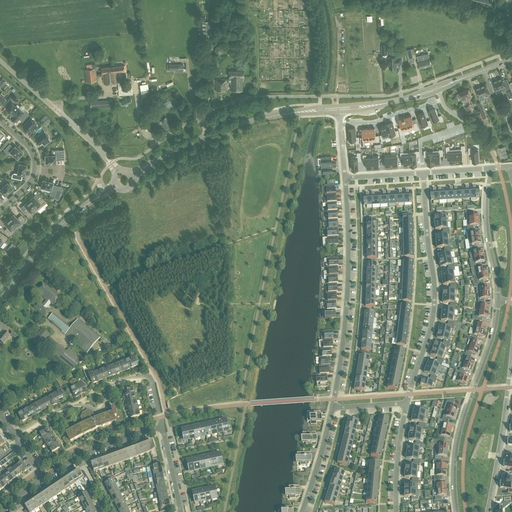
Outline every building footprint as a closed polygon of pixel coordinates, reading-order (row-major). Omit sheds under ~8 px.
[(210,35),(209,22),(200,22),(201,35),(210,35)] [(221,47),(219,46),(217,47),(215,48),(215,50),(215,52),(217,54),(219,55),(221,54),(222,53),(223,51),(222,49),(221,47)] [(428,53),(417,56),(418,62),(420,67),(431,65),(430,59),(429,59),(428,53)] [(389,57),(389,68),(396,68),(396,64),(402,64),(402,57),(396,57),(396,56),(389,57)] [(85,69),(84,69),(86,82),(97,81),(96,68),(90,69),(89,62),(84,62),(85,69)] [(167,64),(167,70),(176,69),(176,72),(183,72),(182,64),(167,64)] [(124,65),(113,66),(115,83),(117,83),(116,71),(124,70),(124,65)] [(115,83),(113,66),(101,67),(102,72),(103,72),(104,84),(106,84),(115,83)] [(242,76),(243,76),(243,70),(229,70),(229,78),(230,78),(231,78),(232,78),(235,78),(235,76),(242,76)] [(242,90),(242,76),(235,76),(235,78),(232,78),(231,78),(230,78),(229,78),(228,79),(228,82),(230,84),(230,91),(242,90)] [(503,77),(497,79),(501,88),(502,91),(506,89),(506,91),(506,92),(508,97),(511,95),(511,91),(511,90),(509,84),(507,79),(504,80),(503,77)] [(494,80),(491,81),(492,82),(496,92),(496,93),(499,92),(502,91),(501,88),(497,79),(496,79),(494,80)] [(216,81),(216,91),(225,91),(225,81),(216,81)] [(486,84),(480,86),(484,95),(489,92),(486,84)] [(484,95),(480,86),(475,89),(478,97),(480,101),(485,99),(483,95),(484,95)] [(462,100),(465,105),(464,105),(467,114),(473,112),(468,98),(470,97),(472,96),(469,89),(459,92),(459,93),(457,94),(459,97),(461,96),(462,100)] [(496,102),(494,96),(491,97),(497,113),(500,111),(497,102),(496,102)] [(123,106),(132,102),(130,97),(121,101),(123,106)] [(11,116),(18,108),(12,103),(14,101),(11,98),(5,104),(7,106),(6,108),(7,109),(6,109),(12,115),(11,116)] [(162,104),(164,108),(171,103),(169,100),(162,104)] [(480,109),(483,118),(486,117),(483,107),(480,101),(477,103),(479,109),(480,109)] [(18,108),(11,116),(16,121),(19,119),(22,121),(28,114),(25,111),(23,113),(18,108)] [(435,109),(429,111),(433,121),(439,119),(440,121),(443,120),(442,117),(441,114),(438,115),(435,109)] [(424,113),(418,116),(422,126),(428,124),(428,126),(432,125),(429,119),(426,120),(424,113)] [(411,116),(405,117),(408,128),(414,126),(415,129),(418,128),(416,122),(413,123),(411,116)] [(160,120),(165,128),(171,125),(166,117),(160,120)] [(401,127),(398,127),(400,133),(403,132),(402,130),(408,128),(405,117),(399,119),(401,127)] [(30,118),(22,126),(28,132),(30,129),(33,132),(37,127),(35,124),(35,123),(30,118)] [(393,123),(387,125),(390,135),(395,134),(396,136),(399,135),(398,129),(395,130),(393,123)] [(383,134),(380,135),(381,141),(385,140),(384,137),(390,135),(387,125),(381,126),(383,134)] [(363,136),(360,137),(361,143),(364,142),(364,140),(370,139),(368,128),(362,129),(363,136)] [(375,128),(368,128),(370,139),(376,139),(376,141),(379,141),(379,134),(375,135),(375,128)] [(355,129),(349,129),(349,140),(356,140),(356,143),(359,142),(359,136),(356,136),(355,129)] [(44,145),(50,141),(47,138),(48,137),(44,131),(35,138),(39,144),(42,142),(44,145)] [(23,153),(15,146),(12,148),(9,145),(4,150),(8,153),(10,151),(17,158),(19,157),(20,157),(22,155),(21,154),(23,153)] [(472,147),(468,147),(469,154),(472,153),(472,161),(479,161),(478,150),(472,151),(472,147)] [(462,151),(456,152),(456,163),(463,162),(462,154),(465,154),(465,148),(461,148),(462,151)] [(439,153),(433,153),(434,164),(440,164),(440,156),(443,155),(443,149),(439,149),(439,153)] [(449,149),(446,149),(446,155),(450,155),(450,163),(456,163),(456,152),(450,152),(449,149)] [(45,163),(56,162),(56,159),(61,158),(61,150),(55,150),(55,155),(45,155),(45,157),(44,157),(44,161),(45,160),(45,163)] [(427,150),(424,150),(424,157),(427,156),(428,164),(434,164),(433,153),(427,153),(427,150)] [(416,154),(410,155),(410,166),(417,165),(416,157),(419,157),(419,151),(416,151),(416,154)] [(366,154),(363,155),(363,161),(366,161),(367,169),(373,168),(372,157),(366,158),(366,154)] [(357,158),(351,159),(352,170),(358,169),(358,161),(361,161),(361,155),(357,155),(357,158)] [(321,165),(332,165),(332,163),(331,156),(320,157),(321,165)] [(17,173),(14,173),(12,174),(11,178),(20,179),(21,174),(24,175),(27,165),(19,163),(18,163),(17,167),(18,168),(17,173)] [(332,165),(321,165),(321,174),(332,174),(332,171),(332,165)] [(50,194),(55,196),(54,198),(59,199),(60,193),(56,191),(57,187),(52,186),(53,182),(43,180),(42,182),(41,181),(41,184),(42,185),(41,187),(51,189),(50,194)] [(4,195),(12,188),(11,186),(12,186),(9,183),(9,184),(7,182),(0,188),(0,194),(2,192),(4,195)] [(336,194),(336,192),(335,185),(324,186),(324,190),(325,195),(336,194)] [(470,187),(462,188),(463,199),(470,198),(471,198),(470,187)] [(478,187),(470,187),(471,198),(479,198),(478,187)] [(454,188),(446,189),(447,200),(455,199),(454,188)] [(462,188),(454,188),(455,199),(463,199),(462,188)] [(446,189),(438,190),(439,200),(447,200),(446,189)] [(438,190),(430,190),(430,201),(439,200),(438,190)] [(411,191),(403,192),(404,203),(412,202),(411,191)] [(403,192),(395,193),(396,203),(404,203),(403,192)] [(387,193),(379,194),(380,205),(388,204),(387,193)] [(395,193),(387,193),(388,204),(396,203),(395,193)] [(327,199),(327,203),(336,203),(336,200),(336,194),(325,195),(325,199),(327,199)] [(371,194),(363,195),(363,206),(372,205),(371,194)] [(379,194),(371,194),(372,205),(380,205),(379,194)] [(30,199),(29,200),(37,210),(46,202),(41,197),(37,200),(32,195),(29,198),(30,199)] [(37,210),(29,200),(28,201),(27,200),(23,203),(28,209),(24,212),(29,217),(37,210)] [(325,203),(326,212),(337,211),(337,209),(336,203),(327,203),(325,203)] [(337,211),(326,212),(326,216),(328,216),(328,220),(337,220),(337,217),(337,211)] [(472,212),(466,212),(466,221),(478,221),(478,214),(472,215),(472,212)] [(9,217),(8,218),(15,225),(17,228),(26,220),(21,215),(17,218),(12,213),(8,216),(9,217)] [(441,217),(434,217),(434,223),(447,223),(448,223),(448,213),(441,214),(441,217)] [(15,225),(8,218),(7,219),(6,218),(3,221),(8,227),(4,230),(9,235),(12,233),(10,231),(15,225)] [(337,220),(328,220),(328,229),(337,228),(338,228),(338,226),(337,220)] [(478,221),(466,221),(467,230),(473,230),(473,227),(478,226),(478,221)] [(447,223),(434,223),(435,230),(442,229),(443,232),(449,232),(449,228),(448,229),(447,223)] [(338,237),(338,235),(337,228),(328,229),(326,229),(327,237),(327,238),(338,237)] [(467,234),(466,234),(467,240),(468,240),(480,238),(479,233),(474,233),(473,230),(467,230),(467,234)] [(443,235),(435,236),(436,242),(449,241),(450,241),(449,232),(443,232),(443,235)] [(327,238),(327,237),(327,246),(338,246),(338,243),(338,237),(327,238)] [(480,238),(468,240),(469,246),(469,249),(476,248),(475,245),(480,244),(480,238)] [(449,241),(436,242),(436,248),(444,248),(444,251),(451,250),(450,247),(449,247),(449,241)] [(470,253),(469,253),(470,259),(472,259),(483,256),(482,250),(476,252),(476,248),(469,249),(470,253)] [(445,254),(438,255),(439,261),(451,259),(450,253),(451,253),(451,250),(444,251),(445,254)] [(483,256),(472,259),(474,267),(480,266),(479,263),(484,262),(483,256)] [(338,258),(327,258),(327,263),(328,263),(329,267),(337,267),(338,267),(338,264),(338,258)] [(451,259),(439,261),(440,267),(447,266),(448,269),(454,268),(453,258),(451,259)] [(480,266),(474,267),(474,270),(475,276),(478,276),(487,274),(486,268),(480,269),(480,266)] [(329,267),(326,267),(327,276),(337,275),(338,275),(338,273),(337,267),(329,267)] [(448,272),(441,273),(442,279),(454,277),(454,271),(455,271),(454,268),(448,269),(448,272)] [(478,276),(475,276),(476,282),(477,285),(483,284),(483,281),(488,280),(487,274),(478,276)] [(327,276),(326,276),(327,285),(337,284),(338,284),(338,281),(337,275),(327,276)] [(454,277),(442,279),(443,285),(450,284),(450,287),(456,287),(456,283),(455,283),(454,277)] [(45,316),(49,311),(45,307),(49,303),(53,306),(61,297),(51,289),(50,290),(43,284),(38,291),(44,297),(43,298),(47,301),(43,305),(40,303),(35,308),(45,316)] [(327,285),(327,288),(328,293),(336,293),(337,293),(337,290),(337,284),(327,285)] [(477,285),(474,285),(474,288),(476,288),(476,294),(477,294),(480,294),(489,293),(489,287),(483,288),(483,284),(477,285)] [(443,291),(443,297),(455,297),(456,297),(456,287),(450,287),(450,291),(443,291)] [(328,293),(325,293),(326,298),(327,298),(327,302),(336,301),(337,301),(337,299),(336,293),(328,293)] [(480,294),(477,294),(478,300),(478,303),(484,303),(484,299),(489,299),(489,293),(480,294)] [(443,297),(443,303),(450,303),(450,306),(456,307),(456,303),(455,303),(455,297),(443,297)] [(326,302),(325,302),(325,311),(326,311),(335,310),(336,310),(336,307),(336,301),(327,302),(326,302)] [(478,303),(477,311),(488,313),(489,307),(484,306),(484,303),(478,303)] [(442,309),(441,315),(454,316),(455,310),(456,310),(456,307),(450,306),(449,309),(442,309)] [(325,311),(324,311),(324,319),(325,319),(335,319),(335,316),(335,310),(326,311),(325,311)] [(477,311),(476,320),(482,322),(482,318),(488,319),(488,313),(477,311)] [(62,331),(61,332),(87,353),(100,337),(78,319),(71,328),(53,313),(48,319),(62,331)] [(441,315),(441,321),(448,322),(447,325),(454,326),(454,322),(455,316),(454,316),(441,315)] [(476,320),(473,329),(485,332),(486,326),(481,325),(482,322),(476,320)] [(439,326),(438,332),(450,335),(450,336),(451,336),(454,326),(447,325),(446,328),(439,326)] [(32,341),(40,347),(50,335),(42,329),(32,341)] [(472,335),(471,338),(477,339),(478,336),(483,338),(485,332),(473,329),(473,332),(472,335)] [(332,340),(334,340),(333,337),(333,331),(322,331),(322,336),(324,336),(324,340),(332,340)] [(438,332),(436,338),(444,340),(443,343),(449,345),(450,341),(449,341),(450,336),(450,335),(438,332)] [(10,338),(3,333),(0,337),(0,344),(0,346),(3,348),(10,338)] [(50,338),(44,344),(61,358),(59,360),(73,373),(83,360),(69,348),(66,352),(50,338)] [(471,338),(468,346),(479,350),(481,345),(476,343),(477,339),(471,338)] [(331,348),(332,348),(332,346),(332,340),(324,340),(322,340),(323,344),(321,344),(321,349),(331,348)] [(434,344),(432,350),(445,354),(449,345),(443,343),(441,346),(434,344)] [(468,346),(465,355),(471,357),(472,354),(477,356),(479,350),(468,346)] [(330,357),(331,357),(331,355),(331,348),(321,349),(320,349),(320,354),(322,353),(322,357),(330,357)] [(432,350),(430,355),(437,358),(436,361),(442,363),(445,354),(432,350)] [(465,355),(462,363),(473,367),(475,362),(470,360),(471,357),(465,355)] [(134,358),(128,360),(132,368),(137,366),(136,363),(139,361),(136,357),(134,358)] [(328,366),(330,366),(330,363),(330,357),(322,357),(318,357),(319,362),(320,362),(321,366),(328,366)] [(125,359),(122,360),(127,370),(132,368),(128,360),(126,361),(125,359)] [(122,360),(117,362),(122,372),(127,370),(122,360)] [(428,361),(426,367),(438,371),(440,366),(441,366),(442,363),(436,361),(435,364),(428,361)] [(117,362),(112,364),(117,374),(122,372),(117,362)] [(460,369),(459,372),(464,374),(466,371),(471,373),(473,367),(462,363),(460,369)] [(108,368),(112,376),(117,374),(112,364),(113,366),(108,368)] [(319,366),(319,375),(327,375),(329,374),(329,372),(328,366),(321,366),(319,366)] [(426,367),(424,373),(431,375),(430,378),(436,380),(437,378),(436,377),(438,371),(426,367)] [(103,370),(107,378),(112,376),(108,368),(103,370)] [(88,383),(91,382),(92,384),(98,382),(94,373),(94,371),(88,373),(87,370),(83,371),(86,378),(87,378),(88,383)] [(99,371),(102,380),(107,378),(103,370),(99,371)] [(99,371),(94,373),(98,382),(102,380),(99,371)] [(456,371),(454,376),(456,378),(455,381),(466,385),(468,379),(467,379),(463,377),(464,374),(459,372),(456,371)] [(327,375),(319,375),(316,375),(317,388),(327,388),(328,387),(327,375)] [(72,379),(80,395),(82,394),(86,393),(85,389),(87,387),(83,383),(81,384),(80,383),(79,385),(77,383),(77,378),(72,379)] [(422,379),(420,386),(424,387),(431,389),(433,383),(435,383),(436,380),(430,378),(429,381),(422,379)] [(80,395),(72,379),(69,383),(72,385),(73,388),(71,388),(71,390),(69,390),(70,395),(73,395),(75,398),(78,396),(80,395)] [(354,388),(354,390),(357,391),(357,394),(360,394),(360,391),(364,392),(364,389),(364,388),(365,386),(364,386),(362,385),(355,384),(354,388)] [(123,395),(124,398),(137,395),(136,389),(138,389),(139,389),(143,388),(143,387),(143,386),(138,387),(138,386),(127,387),(127,391),(125,392),(125,394),(123,395)] [(60,391),(55,394),(60,402),(65,399),(64,398),(66,396),(63,392),(61,393),(60,391)] [(50,397),(55,405),(60,402),(55,394),(50,397)] [(46,399),(50,407),(55,405),(50,397),(46,399)] [(42,401),(46,410),(50,407),(46,399),(42,401)] [(33,406),(32,406),(37,415),(42,412),(37,404),(36,401),(31,404),(33,406)] [(42,401),(37,404),(42,412),(46,410),(42,401)] [(446,401),(443,410),(456,414),(457,408),(452,407),(454,401),(446,401)] [(32,406),(28,409),(32,417),(37,415),(32,406)] [(67,437),(63,439),(64,441),(67,445),(71,443),(70,442),(74,440),(75,440),(78,438),(79,438),(83,436),(87,434),(91,432),(95,430),(95,429),(98,428),(98,429),(102,427),(103,427),(107,426),(107,425),(111,424),(116,422),(116,423),(123,421),(122,417),(119,410),(115,411),(114,408),(113,407),(112,408),(111,408),(111,409),(111,410),(113,414),(111,414),(110,412),(103,415),(95,418),(93,417),(92,413),(87,411),(83,413),(81,418),(83,421),(82,424),(78,425),(74,428),(69,430),(70,432),(69,433),(68,433),(66,434),(67,437)] [(414,409),(412,415),(425,418),(426,418),(428,409),(422,408),(421,411),(414,409)] [(28,409),(23,411),(28,421),(31,420),(30,418),(32,417),(28,409)] [(444,411),(441,420),(448,422),(449,418),(454,420),(456,414),(443,410),(444,411)] [(28,421),(23,411),(18,414),(18,415),(16,416),(17,420),(20,420),(22,422),(27,420),(28,421)] [(139,411),(129,413),(131,419),(132,419),(132,422),(138,420),(137,417),(140,417),(139,411)] [(321,421),(320,411),(307,412),(307,416),(306,416),(307,422),(310,422),(310,425),(316,425),(316,422),(321,421)] [(412,415),(411,421),(418,423),(418,426),(424,427),(425,424),(424,424),(425,418),(412,415)] [(357,427),(358,421),(348,419),(346,424),(347,425),(357,427)] [(438,419),(437,424),(440,425),(439,430),(451,433),(452,427),(447,426),(448,422),(441,420),(438,419)] [(220,421),(222,431),(228,430),(226,420),(222,420),(220,421)] [(410,428),(409,434),(421,436),(423,436),(424,427),(418,426),(417,429),(410,428)] [(40,435),(43,440),(51,435),(48,430),(47,430),(45,428),(40,432),(41,434),(40,435)] [(189,438),(187,428),(181,429),(183,440),(184,440),(183,440),(189,438)] [(354,438),(355,433),(345,430),(344,436),(354,438)] [(439,430),(437,440),(443,441),(444,437),(449,438),(451,433),(439,430)] [(302,433),(302,437),(302,443),(305,442),(305,445),(311,445),(311,442),(316,442),(315,432),(302,433)] [(409,434),(408,440),(415,441),(415,444),(421,445),(422,442),(421,442),(421,436),(409,434)] [(51,435),(43,440),(46,444),(44,445),(55,438),(54,439),(51,435)] [(352,444),(354,438),(344,436),(342,441),(352,444)] [(55,438),(44,445),(47,450),(57,444),(56,442),(57,441),(55,438)] [(437,440),(436,450),(447,452),(448,446),(443,445),(443,441),(437,440)] [(351,449),(352,444),(342,441),(341,447),(351,449)] [(152,442),(147,444),(150,452),(155,450),(152,442)] [(57,444),(47,450),(49,449),(52,454),(54,452),(56,454),(61,452),(59,449),(60,449),(57,444)] [(147,444),(142,446),(145,454),(150,452),(147,444)] [(407,447),(406,453),(419,454),(420,448),(421,448),(421,445),(415,444),(414,447),(407,447)] [(142,446),(136,448),(140,456),(145,454),(142,446)] [(350,455),(351,449),(341,447),(340,452),(350,455)] [(136,448),(131,449),(134,458),(140,456),(136,448)] [(131,449),(126,451),(129,460),(134,458),(131,449)] [(436,450),(434,460),(441,461),(441,457),(447,458),(447,452),(436,450)] [(126,451),(121,453),(124,462),(129,460),(126,451)] [(310,452),(297,453),(297,457),(296,457),(297,463),(300,463),(300,466),(306,465),(306,462),(310,462),(310,452)] [(348,460),(350,455),(340,452),(338,458),(348,460)] [(121,453),(116,455),(119,463),(124,462),(121,453)] [(220,453),(214,455),(217,465),(222,463),(222,464),(220,453)] [(406,453),(406,459),(407,459),(413,460),(413,463),(419,463),(419,460),(418,460),(419,454),(406,453)] [(116,455),(111,457),(114,465),(119,463),(116,455)] [(111,457),(106,459),(109,467),(114,465),(111,457)] [(347,466),(348,460),(338,458),(337,463),(347,466)] [(106,459),(101,461),(104,469),(109,467),(106,459)] [(194,470),(192,459),(186,461),(188,471),(189,471),(194,470)] [(433,460),(432,465),(434,465),(434,471),(436,471),(446,471),(446,465),(441,465),(441,461),(434,460),(433,460)] [(101,461),(96,463),(99,471),(104,469),(101,461)] [(21,463),(17,466),(23,474),(27,470),(21,463)] [(99,471),(96,463),(91,464),(92,468),(89,469),(91,475),(95,474),(94,473),(99,471)] [(405,465),(405,471),(417,472),(417,473),(418,473),(419,463),(413,463),(413,466),(405,465)] [(17,466),(12,469),(18,476),(22,473),(23,474),(17,466)] [(12,469),(8,473),(14,480),(18,476),(12,469)] [(343,478),(345,473),(335,470),(333,475),(343,478)] [(79,471),(74,474),(79,481),(83,478),(84,479),(87,477),(84,472),(81,473),(79,471)] [(405,471),(404,478),(412,478),(412,481),(418,482),(418,479),(417,478),(417,473),(417,472),(405,471)] [(434,476),(434,481),(440,481),(440,477),(445,477),(446,471),(436,471),(434,471),(434,476)] [(8,473),(4,476),(10,483),(14,480),(8,473)] [(74,474),(70,477),(75,484),(79,481),(74,474)] [(501,482),(511,483),(511,474),(511,477),(503,476),(502,482),(501,482)] [(341,484),(343,478),(333,475),(331,481),(341,484)] [(4,476),(0,479),(6,487),(10,483),(4,476)] [(70,477),(65,480),(70,487),(75,484),(70,477)] [(65,480),(61,483),(66,490),(70,487),(65,480)] [(107,489),(115,484),(112,480),(104,484),(107,489)] [(339,489),(341,484),(331,481),(330,486),(339,489)] [(404,484),(404,490),(417,491),(417,485),(418,485),(418,482),(412,481),(411,484),(404,484)] [(440,481),(434,481),(434,485),(434,491),(437,491),(446,490),(446,484),(440,485),(440,481)] [(511,483),(501,482),(500,488),(509,490),(508,493),(511,493),(511,483)] [(61,483),(56,486),(61,493),(66,490),(61,483)] [(117,489),(115,484),(107,489),(109,493),(117,489)] [(300,495),(299,485),(288,486),(289,490),(286,490),(286,496),(289,496),(289,499),(295,499),(295,496),(300,495)] [(56,486),(52,489),(57,496),(61,493),(56,486)] [(338,495),(339,489),(330,486),(328,492),(338,495)] [(214,487),(209,488),(211,498),(216,497),(217,497),(214,487)] [(52,489),(47,492),(52,499),(57,496),(52,489)] [(119,494),(117,489),(109,493),(112,498),(119,494)] [(404,490),(404,497),(411,497),(411,500),(418,500),(418,497),(416,497),(417,491),(404,490)] [(434,491),(432,491),(433,497),(435,497),(435,501),(441,500),(441,496),(446,496),(446,490),(437,491),(434,491)] [(194,502),(200,501),(198,491),(192,492),(194,502)] [(47,492),(43,495),(48,502),(52,499),(47,492)] [(336,500),(338,495),(328,492),(326,497),(336,500)] [(89,498),(86,493),(78,497),(81,502),(89,498)] [(119,494),(112,498),(114,502),(122,498),(119,494)] [(43,495),(38,498),(43,505),(48,502),(43,495)] [(334,506),(336,500),(326,497),(324,503),(334,506)] [(38,498),(34,501),(39,508),(43,505),(38,498)] [(91,502),(89,498),(81,502),(83,506),(91,502)] [(122,498),(114,502),(116,507),(124,503),(122,498)] [(34,501),(29,504),(34,511),(39,508),(34,501)] [(93,507),(91,502),(83,506),(85,511),(93,507)] [(168,502),(158,504),(160,511),(162,511),(167,511),(166,508),(170,507),(168,502)] [(126,507),(124,503),(116,507),(118,511),(126,507)]
